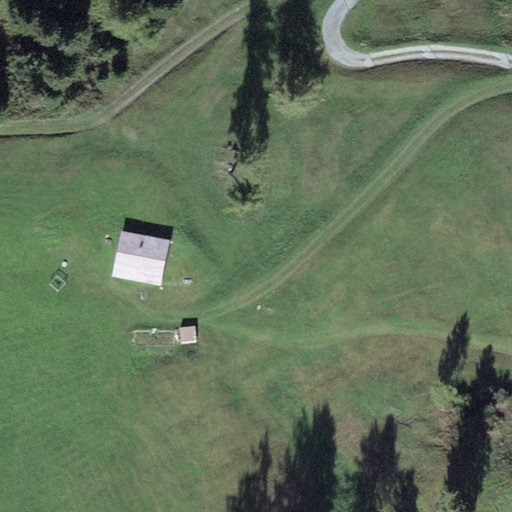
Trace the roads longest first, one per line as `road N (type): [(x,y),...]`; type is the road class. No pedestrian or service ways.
road 1 (track): [(511,84),(474,96),(429,126),(292,267),(244,302),(198,317)]
road 2 (track): [(257,0),(97,119),(0,135)]
road 3 (track): [(511,66),(438,49),(351,60),(334,39),(334,14),(349,0)]
